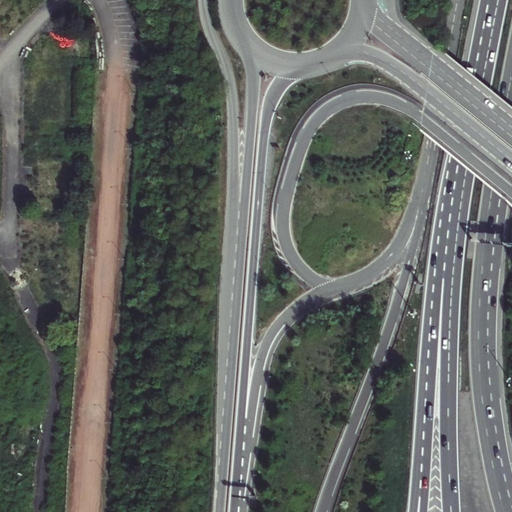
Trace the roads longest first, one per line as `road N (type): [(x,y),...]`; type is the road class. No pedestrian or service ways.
road 1 (trunk): [(235,497),(268,109),(285,78),(308,66)]
road 2 (track): [(117,71),(92,511)]
road 3 (trunk): [(511,193),(403,106),(357,98),(330,108),(304,142),(283,225),(298,266),(336,287)]
road 4 (trunk): [(510,511),(484,361),(504,135)]
road 5 (trunk): [(321,511),(406,271),(429,156)]
road 6 (trunk): [(205,0),(232,93),(233,288)]
road 7 (trunk): [(494,0),(447,270)]
road 8 (trunk): [(239,31),(253,94),(233,288)]
road 9 (trunk): [(235,497),(265,347),(290,313),(336,287)]
road 10 (trunk): [(447,270),(451,511)]
road 11 (trunk): [(233,288),(220,511)]
road 12 (trunk): [(447,270),(420,488)]
road 13 (secondary): [(333,56),(384,61),(511,160)]
road 14 (secondary): [(511,131),(395,37),(366,0)]
road 15 (trunk): [(336,287),(394,252),(429,156)]
road 16 (trunk): [(429,156),(458,0)]
